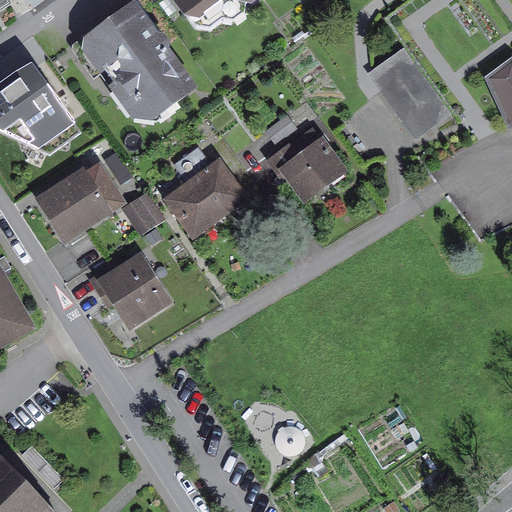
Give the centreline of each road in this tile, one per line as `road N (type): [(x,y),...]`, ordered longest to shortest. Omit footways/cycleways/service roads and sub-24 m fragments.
road 1 (residential): [(205,511),(87,326)]
road 2 (residential): [(87,326),(0,194)]
